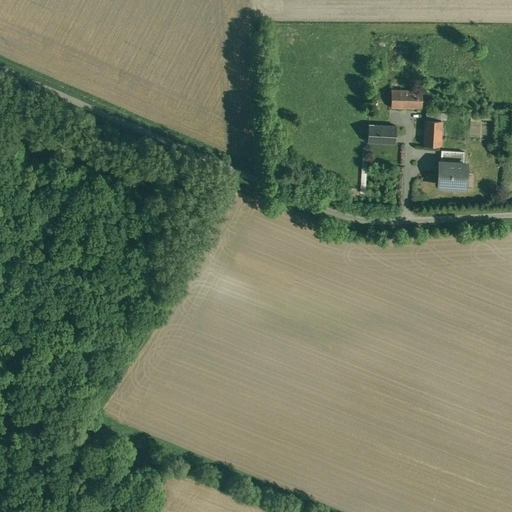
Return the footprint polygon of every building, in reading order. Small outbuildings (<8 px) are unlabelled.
[(422,90),(392,89),(391,107),(422,108),(422,90)] [(442,112),(427,111),(425,145),(440,146),(442,112)] [(396,125),(370,124),(369,142),(396,143),(396,125)] [(465,151),(442,149),(442,161),(464,162),(465,151)] [(442,161),(440,161),(439,171),(443,171),(442,186),(463,187),(464,173),(467,173),(467,162),(464,162),(442,161)] [(327,178),(325,185),(337,189),(339,182),(327,178)] [(353,195),(356,189),(349,186),(346,192),(353,195)]
